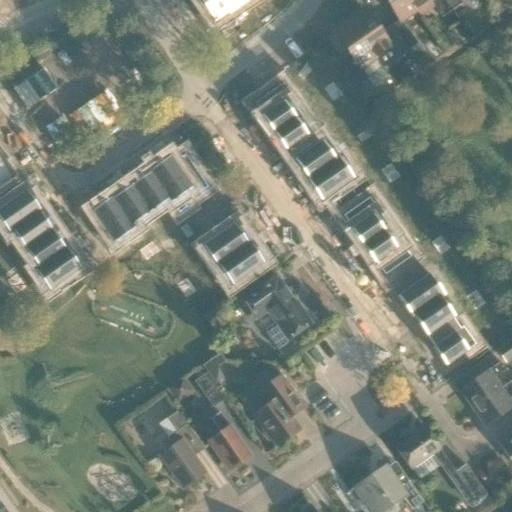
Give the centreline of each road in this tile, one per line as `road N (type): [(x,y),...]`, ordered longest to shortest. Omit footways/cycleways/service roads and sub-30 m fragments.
road 1 (residential): [(374,338),(200,95)]
road 2 (residential): [(200,95),(119,165),(68,195),(0,92)]
road 3 (residential): [(200,95),(312,0)]
road 4 (residential): [(247,511),(361,427)]
